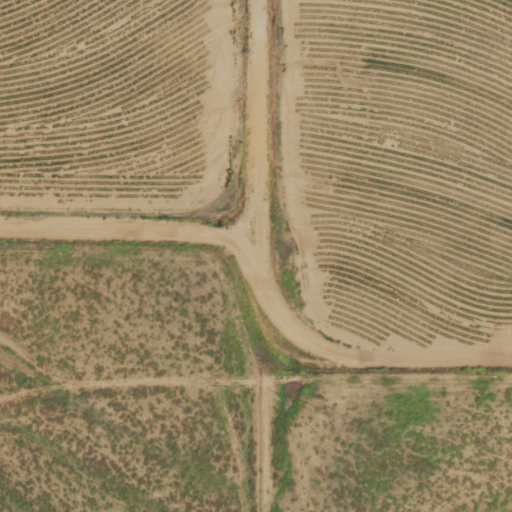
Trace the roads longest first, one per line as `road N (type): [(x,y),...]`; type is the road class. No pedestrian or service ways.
road 1 (residential): [(0,236),(215,236),(245,247),(288,322),(322,347),(362,357),(511,356)]
road 2 (residential): [(215,236),(243,225),(258,198),(260,0)]
